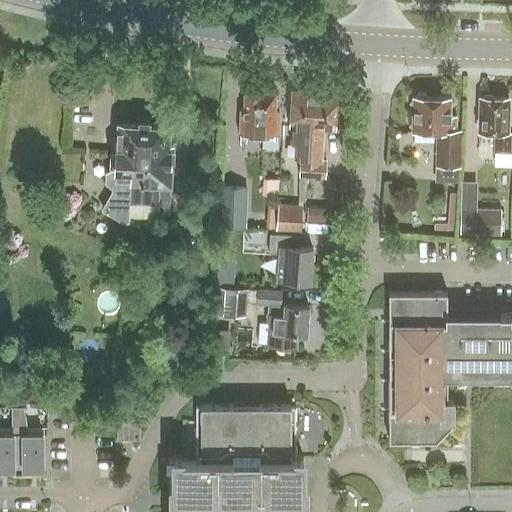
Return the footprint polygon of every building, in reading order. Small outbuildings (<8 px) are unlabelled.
[(263,148),(277,148),(278,110),(274,110),(274,93),(259,93),(256,91),(250,91),(248,93),(243,92),(242,118),(240,118),(239,133),(264,134),(263,148)] [(294,157),(300,157),(310,158),(314,93),(292,92),(290,126),(292,126),(291,142),(295,143),(294,157)] [(310,158),(300,157),(299,176),(325,177),(326,161),(321,160),(322,135),(319,135),(319,128),(333,129),(336,94),(314,93),(310,158)] [(457,131),(457,116),(450,116),(450,106),(454,103),(450,97),(427,97),(424,93),(419,93),(416,97),(412,97),(412,123),(409,123),(409,129),(412,130),(412,131),(437,132),(436,171),(460,171),(461,131),(457,131)] [(494,152),(511,153),(511,132),(507,132),(508,98),(493,98),(490,96),(486,95),(483,97),(479,97),(479,116),(477,118),(477,125),(479,127),(479,131),(494,132),(494,152)] [(135,174),(138,125),(117,123),(116,150),(111,150),(110,168),(115,168),(115,170),(113,170),(107,173),(106,182),(113,186),(112,191),(102,208),(120,220),(127,220),(128,201),(130,174),(135,174)] [(130,174),(128,201),(157,203),(156,215),(168,215),(171,167),(173,167),(174,150),(168,150),(170,127),(138,125),(135,174),(130,174)] [(246,186),(220,185),(218,226),(243,227),(246,186)] [(300,231),(302,204),(278,203),(276,229),(300,231)] [(309,205),(308,217),(330,218),(331,206),(309,205)] [(500,207),(459,206),(458,233),(500,234),(500,207)] [(270,234),(270,235),(269,252),(287,254),(284,279),(309,282),(312,248),(299,247),(299,236),(270,234)] [(197,301),(199,274),(183,274),(181,300),(197,301)] [(243,314),(245,301),(246,288),(216,286),(213,312),(243,314)] [(280,291),(256,289),(255,302),(266,303),(263,344),(293,347),(294,333),(304,334),(307,305),(279,302),(280,291)] [(435,440),(452,423),(452,399),(446,399),(446,374),(511,373),(511,313),(446,314),(446,292),(388,292),(388,440),(435,440)] [(302,511),(302,457),(295,457),(295,405),(195,405),(195,457),(168,457),(168,511),(302,511)] [(11,433),(12,469),(12,474),(31,474),(31,468),(43,468),(43,433),(47,433),(47,420),(26,420),(23,406),(11,406),(11,427),(11,433)] [(118,420),(121,436),(143,432),(139,416),(118,420)] [(2,469),(12,469),(11,433),(11,427),(0,427),(0,473),(2,474),(2,469)]
